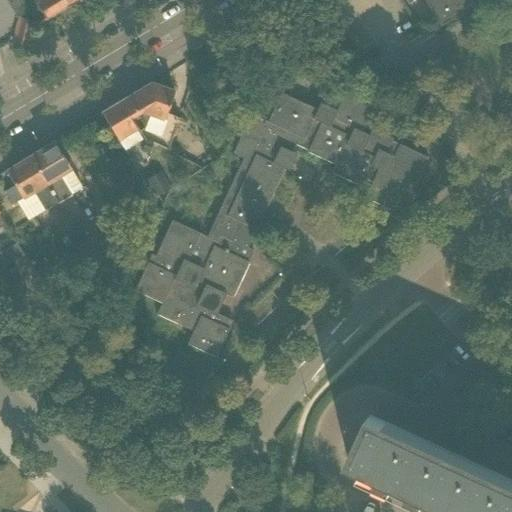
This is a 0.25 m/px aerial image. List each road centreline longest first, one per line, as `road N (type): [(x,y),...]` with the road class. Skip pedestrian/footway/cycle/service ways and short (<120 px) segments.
road 1 (residential): [(195,511),(368,306),(511,190)]
road 2 (tertiary): [(0,121),(203,0)]
road 3 (residential): [(112,511),(45,456),(0,396)]
